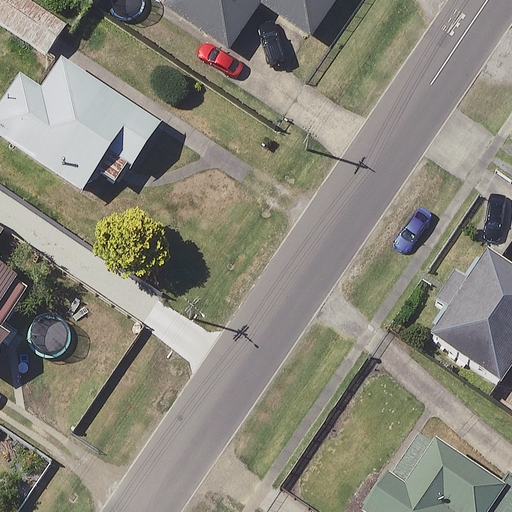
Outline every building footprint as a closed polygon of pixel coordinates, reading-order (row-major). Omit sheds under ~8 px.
[(95,0),(72,0),(88,11),(95,0)] [(335,0),(173,0),(163,16),(226,56),(255,10),(308,43),(335,0)] [(154,133),(58,68),(38,97),(14,81),(0,101),(0,143),(81,199),(94,180),(114,193),(154,133)] [(511,281),(478,260),(424,347),(494,390),(510,363),(511,363),(511,281)] [(0,330),(23,298),(0,281),(0,349),(3,345),(0,342),(0,330)] [(497,495),(412,440),(365,511),(511,511),(511,496),(501,489),(497,495)]
